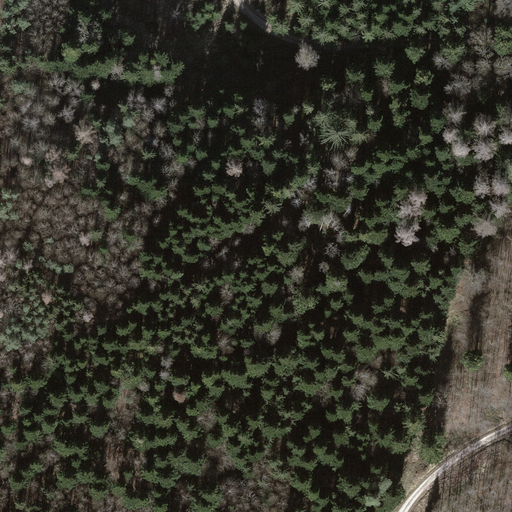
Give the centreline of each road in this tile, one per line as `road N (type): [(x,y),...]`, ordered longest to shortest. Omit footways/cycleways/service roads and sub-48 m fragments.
road 1 (track): [(511,16),(484,30),(373,48),(312,45),(262,25),(232,0)]
road 2 (track): [(399,511),(461,453),(511,424)]
